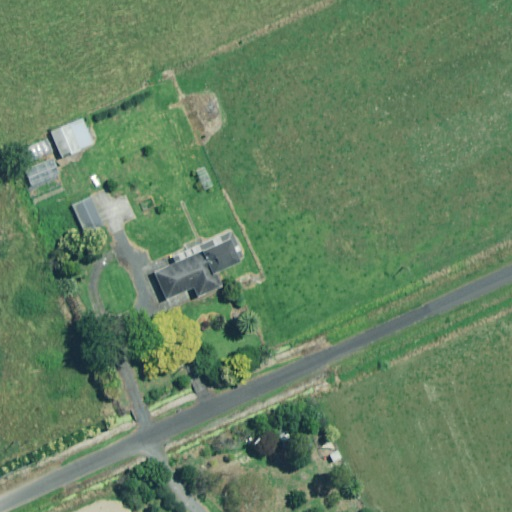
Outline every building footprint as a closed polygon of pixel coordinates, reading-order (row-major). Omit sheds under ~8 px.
[(59,158),(67,155),(67,156),(80,150),(91,145),(80,119),(48,133),(59,158)] [(52,153),(46,140),(17,152),(23,165),(52,153)] [(101,226),(89,198),(72,206),(84,234),(101,226)] [(154,207),(150,198),(138,204),(142,212),(154,207)] [(168,259),(171,265),(152,273),(164,300),(191,288),(195,298),(220,287),(214,273),(243,260),(233,238),(231,232),(168,259)]
